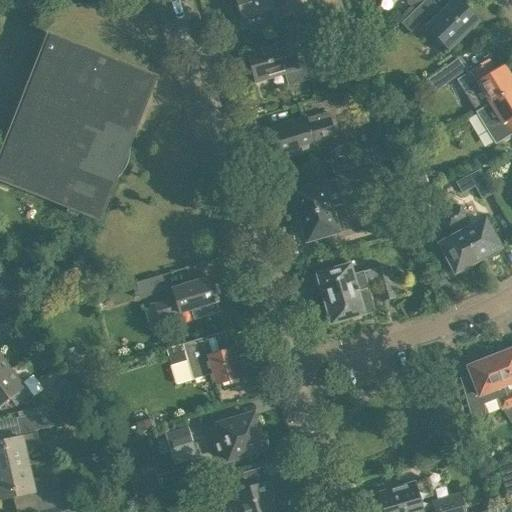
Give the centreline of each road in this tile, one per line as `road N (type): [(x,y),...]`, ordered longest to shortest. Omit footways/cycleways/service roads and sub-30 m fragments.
road 1 (residential): [(290,370),(179,0)]
road 2 (residential): [(290,370),(487,311),(511,295)]
road 3 (residential): [(332,511),(290,370)]
